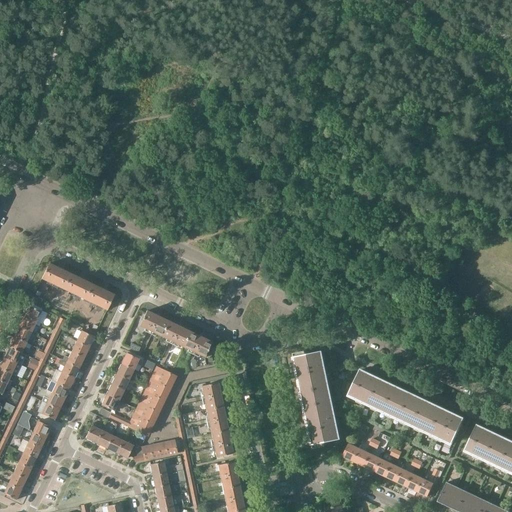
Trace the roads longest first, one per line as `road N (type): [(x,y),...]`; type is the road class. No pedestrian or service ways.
road 1 (unclassified): [(511,404),(287,299)]
road 2 (tertiary): [(249,282),(55,191)]
road 3 (residential): [(138,285),(61,447)]
road 4 (tertiary): [(234,345),(265,486)]
road 5 (tertiary): [(294,480),(265,344)]
road 6 (residential): [(411,511),(337,476),(294,480)]
